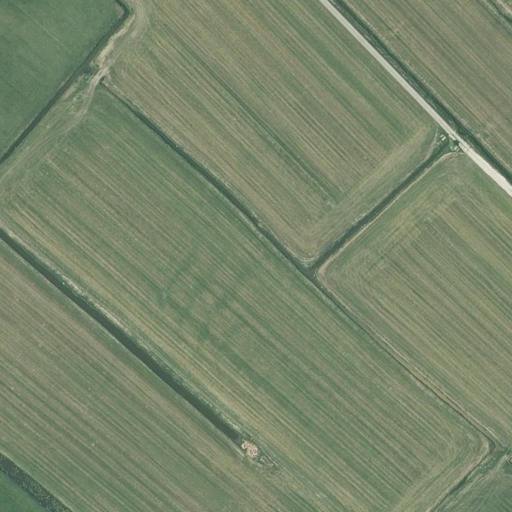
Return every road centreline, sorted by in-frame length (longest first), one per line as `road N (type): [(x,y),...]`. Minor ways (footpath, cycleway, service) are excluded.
road 1 (track): [(0,215),(355,511)]
road 2 (track): [(321,0),(511,194)]
road 3 (track): [(133,0),(140,25),(0,181)]
